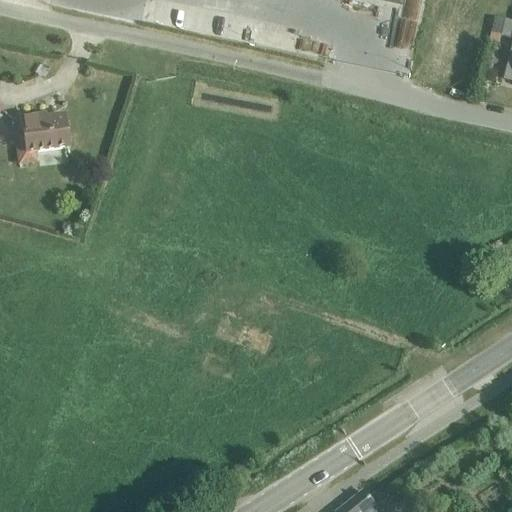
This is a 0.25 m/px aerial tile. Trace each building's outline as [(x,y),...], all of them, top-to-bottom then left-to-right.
[(430,0),(424,32),(474,42),(482,0),(430,0)] [(511,23),(494,20),(491,34),(509,39),(511,26),(511,23)] [(22,120),(23,133),(26,155),(69,149),(65,118),(39,121),(39,118),(22,120)] [(503,282),(511,275),(511,273),(499,254),(489,261),(503,282)] [(376,511),(362,494),(338,511),(376,511)]
